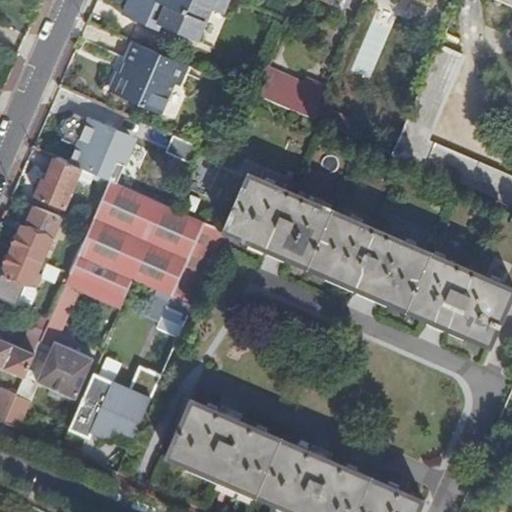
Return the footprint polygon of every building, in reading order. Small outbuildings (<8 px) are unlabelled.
[(154,0),(169,7),(161,25),(199,42),(213,9),(224,14),(229,0),(154,0)] [(271,0),(267,8),(291,18),(296,5),(284,0),(271,0)] [(405,0),(432,11),(436,0),(405,0)] [(189,66),(138,43),(129,64),(135,66),(130,77),(122,74),(114,93),(164,115),(177,85),(180,86),(189,66)] [(395,155),(511,206),(511,179),(428,142),(464,58),(441,48),(395,155)] [(258,95),(262,97),(314,120),(321,104),(327,89),(308,81),(305,87),(268,70),(258,95)] [(314,120),(364,141),(370,126),(321,104),(314,120)] [(84,169),(103,178),(110,161),(108,158),(119,133),(91,120),(72,164),(84,169)] [(72,164),(58,159),(48,182),(45,182),(38,198),(66,210),(84,169),(72,164)] [(227,226),(225,230),(494,346),(511,306),(511,289),(249,174),(227,226)] [(5,426),(20,432),(41,384),(77,400),(94,360),(56,344),(75,300),(70,298),(73,289),(122,310),(135,281),(193,305),(225,231),(164,204),(112,182),(90,231),(71,275),(50,322),(45,334),(40,347),(35,356),(25,379),(17,397),(5,426)] [(14,251),(43,263),(49,249),(53,251),(55,248),(51,245),(53,240),(28,228),(25,234),(22,233),(14,251)] [(37,277),(43,263),(14,251),(6,271),(9,272),(7,277),(32,288),(35,282),(38,283),(40,279),(37,277)] [(0,298),(3,300),(9,286),(0,282),(0,298)] [(29,342),(40,347),(45,334),(35,329),(32,331),(28,340),(29,342)] [(0,367),(25,379),(35,356),(0,340),(0,367)] [(128,421),(140,426),(153,396),(108,374),(106,380),(96,375),(83,403),(126,422),(128,421)] [(0,399),(0,423),(5,426),(17,397),(4,391),(0,399)] [(297,511),(421,511),(425,503),(192,401),(168,455),(297,511)]
